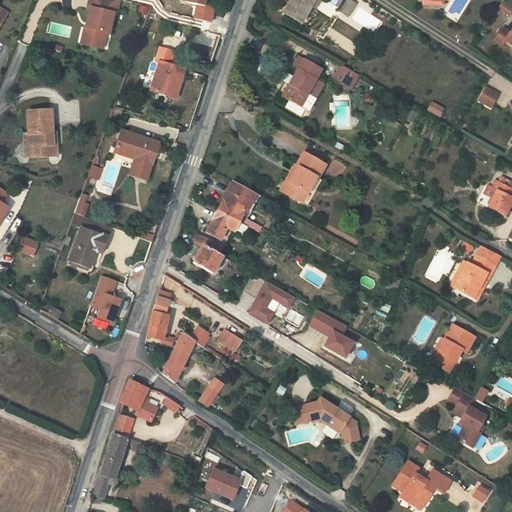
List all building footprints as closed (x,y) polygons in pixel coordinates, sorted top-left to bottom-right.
[(120,0),(90,0),(89,7),(92,8),(89,21),(94,22),(93,28),(90,28),(87,44),(104,48),(108,32),(110,33),(115,13),(117,14),(120,0)] [(291,0),(284,13),(302,24),(313,6),(316,0),(291,0)] [(316,8),(321,0),(316,0),(313,6),(316,8)] [(511,8),(504,3),(499,10),(510,17),(511,13),(511,8)] [(87,27),(86,27),(82,43),(87,44),(90,28),(87,27)] [(511,46),(511,30),(509,35),(502,30),(494,42),(501,47),(505,42),(511,46)] [(157,92),(176,98),(179,88),(177,87),(178,82),(181,83),(185,70),(180,69),(170,65),(171,62),(173,55),(152,48),(149,58),(152,59),(143,88),(152,91),(154,86),(158,88),(157,92)] [(322,70),(299,58),(294,67),(299,70),(283,97),(301,107),(310,92),(318,96),(319,92),(323,86),(323,83),(316,80),(322,70)] [(348,86),(355,73),(341,65),(334,78),(348,86)] [(352,89),(360,76),(355,73),(348,86),(352,89)] [(485,88),(478,101),(491,108),(498,95),(485,88)] [(309,111),(318,96),(310,92),(301,107),(309,111)] [(436,104),(431,113),(440,118),(445,109),(436,104)] [(51,112),(27,113),(28,134),(29,147),(34,147),(34,157),(57,156),(57,143),(53,143),(53,140),(56,139),(56,133),(52,133),(52,126),(51,112)] [(420,115),(413,112),(409,119),(416,122),(420,115)] [(158,143),(121,131),(114,152),(135,159),(129,175),(145,180),(150,164),(151,165),(158,143)] [(29,147),(28,134),(24,134),(25,157),(34,157),(34,147),(29,147)] [(345,154),(347,149),(339,145),(336,149),(345,154)] [(284,193),(302,204),(316,179),(318,180),(327,165),(304,153),(297,166),(298,167),(284,193)] [(298,167),(297,166),(295,165),(280,191),(284,193),(298,167)] [(98,180),(102,169),(94,166),(90,177),(98,180)] [(247,214),(257,195),(233,181),(218,211),(239,223),(243,216),(247,218),(249,214),(247,214)] [(511,190),(497,183),(493,190),(497,192),(489,206),(488,207),(505,216),(510,206),(511,202),(511,199),(511,195),(511,190)] [(481,202),(489,206),(497,192),(493,190),(488,188),(481,202)] [(79,203),(84,205),(87,197),(81,195),(81,198),(79,203)] [(84,205),(79,203),(75,213),(84,216),(88,206),(84,205)] [(244,225),(239,223),(218,211),(206,233),(221,241),(228,229),(234,232),(243,238),(248,227),(244,225)] [(84,216),(75,213),(71,224),(81,227),(107,237),(111,227),(84,216)] [(250,222),(248,227),(260,234),(262,229),(250,222)] [(102,254),(108,237),(107,237),(81,227),(68,261),(89,269),(92,270),(98,252),(102,254)] [(139,237),(152,242),(155,236),(141,231),(139,237)] [(202,246),(193,263),(213,275),(222,258),(222,257),(209,250),(211,243),(206,240),(196,234),(192,240),(202,246)] [(27,246),(30,240),(27,239),(22,251),(32,255),(35,249),(27,246)] [(27,246),(35,249),(37,243),(30,240),(27,246)] [(454,288),(474,298),(482,281),(486,283),(487,283),(496,266),(476,256),(471,266),(467,264),(454,288)] [(230,262),(222,258),(213,275),(221,279),(230,262)] [(87,274),(89,269),(68,261),(66,266),(87,274)] [(467,264),(463,262),(450,286),(454,288),(467,264)] [(254,276),(244,293),(257,301),(250,314),(269,324),(274,314),(266,310),(273,299),(289,309),(295,299),(254,276)] [(116,283),(101,277),(90,307),(101,311),(97,320),(111,325),(120,302),(110,298),(116,283)] [(400,280),(393,278),(389,289),(396,291),(400,280)] [(474,298),(477,300),(486,283),(482,281),(474,298)] [(153,309),(146,337),(163,341),(168,316),(165,315),(168,307),(169,301),(168,301),(170,294),(159,291),(153,309)] [(52,308),(47,315),(53,319),(56,321),(61,313),(52,308)] [(345,326),(317,310),(308,325),(326,335),(329,330),(333,332),(329,337),(324,347),(344,359),(353,343),(340,335),(345,326)] [(453,325),(444,340),(437,352),(439,353),(434,361),(441,365),(439,368),(449,373),(458,357),(457,356),(460,350),(462,351),(466,353),(474,338),(453,325)] [(191,338),(196,341),(201,345),(206,337),(208,334),(198,327),(191,338)] [(241,341),(225,330),(219,340),(235,351),(241,341)] [(183,333),(181,336),(163,373),(175,383),(182,369),(184,370),(185,367),(183,366),(196,341),(191,338),(183,333)] [(444,340),(442,339),(428,361),(433,364),(434,361),(439,353),(437,352),(444,340)] [(214,379),(208,388),(217,395),(223,385),(214,379)] [(119,402),(122,404),(137,411),(136,414),(150,422),(157,409),(148,404),(149,400),(145,398),(148,389),(130,380),(119,402)] [(480,387),(474,398),(481,403),(487,392),(480,387)] [(199,401),(208,407),(210,405),(212,407),(219,397),(217,395),(208,388),(199,401)] [(474,398),(455,388),(448,401),(457,406),(453,413),(462,418),(459,423),(465,426),(457,439),(472,448),(484,427),(481,425),(486,417),(469,407),(474,398)] [(167,398),(164,403),(177,412),(180,407),(167,398)] [(341,432),(343,440),(350,438),(350,442),(360,440),(356,425),(349,420),(351,417),(320,398),(317,402),(292,409),(296,425),(321,419),(341,432)] [(119,415),(113,434),(127,439),(132,419),(119,415)] [(113,434),(93,495),(103,498),(109,484),(115,486),(117,480),(115,479),(126,444),(142,449),(142,448),(143,445),(127,439),(113,434)] [(215,446),(219,439),(215,437),(211,443),(215,446)] [(143,445),(142,448),(148,451),(147,455),(150,456),(153,448),(143,445)] [(408,462),(395,483),(405,489),(403,493),(402,494),(423,507),(435,488),(444,493),(451,482),(432,470),(427,478),(418,473),(420,469),(408,462)] [(249,483),(250,480),(242,476),(239,481),(212,470),(205,487),(232,499),(238,485),(246,488),(247,487),(249,483)] [(393,486),(403,493),(405,489),(395,483),(393,486)] [(470,497),(482,503),(487,491),(476,485),(470,497)] [(421,510),(423,507),(402,494),(400,497),(421,510)] [(306,511),(291,501),(282,511),(306,511)]
